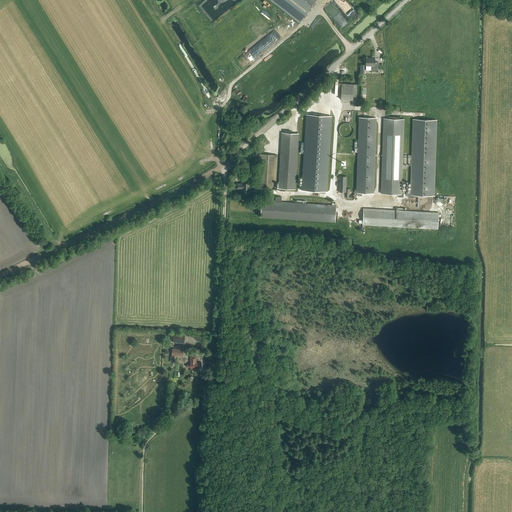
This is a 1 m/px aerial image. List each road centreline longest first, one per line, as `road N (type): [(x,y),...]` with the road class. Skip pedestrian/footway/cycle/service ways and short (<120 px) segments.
road 1 (unclassified): [(217,166),(406,0)]
road 2 (track): [(0,276),(217,166)]
road 3 (track): [(224,164),(211,382)]
